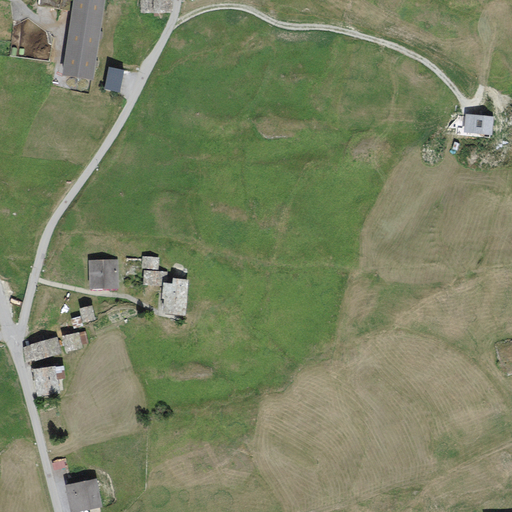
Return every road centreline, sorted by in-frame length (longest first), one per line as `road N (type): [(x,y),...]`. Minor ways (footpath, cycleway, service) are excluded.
road 1 (unclassified): [(176,0),(117,125),(60,212),(17,349)]
road 2 (track): [(170,23),(237,5),(284,25),(341,29),(421,57),(470,109)]
road 3 (track): [(317,511),(511,440)]
road 4 (unclassified): [(17,349),(58,511)]
